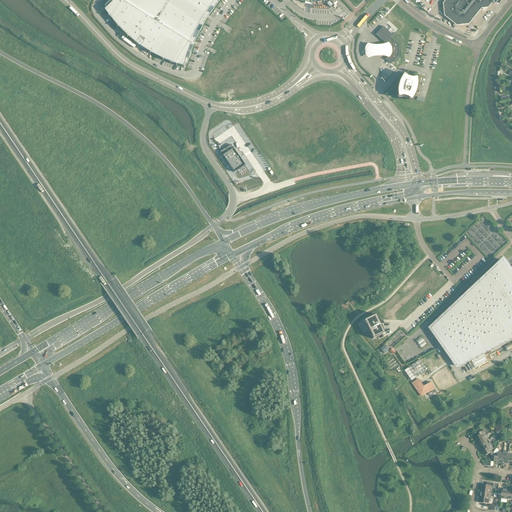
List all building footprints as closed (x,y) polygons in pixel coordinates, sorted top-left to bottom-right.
[(112,0),(105,10),(107,13),(109,15),(109,16),(117,26),(118,26),(118,27),(128,36),(128,37),(139,45),(149,52),(150,53),(151,53),(163,59),(164,59),(176,64),(178,65),(184,66),(204,18),(218,0),(112,0)] [(447,0),(444,4),(445,15),(457,24),(468,23),(480,7),(482,7),(483,8),(485,8),(485,6),(487,6),(492,0),(447,0)] [(398,44),(391,37),(393,35),(389,32),(384,27),(383,26),(376,34),(382,40),(385,43),(386,42),(388,44),(390,46),(391,54),(386,59),(391,64),(392,63),(398,56),(398,44)] [(390,46),(388,44),(385,46),(382,47),(378,47),(376,47),(375,47),(371,46),(369,46),(368,45),(367,45),(366,45),(365,47),(364,50),(364,52),(364,55),(365,57),(367,59),(368,60),(371,59),(374,58),(378,58),(382,58),(386,59),(391,54),(390,46)] [(412,79),(408,78),(405,76),(403,79),(402,81),(401,84),(400,88),(399,93),(400,95),(400,97),(403,96),(407,98),(410,99),(412,96),(414,93),(415,89),(415,86),(415,82),(415,79),(412,79)] [(234,172),(236,170),(245,165),(239,156),(231,144),(220,151),(222,154),(221,154),(222,155),(223,155),(228,163),(227,163),(229,165),(234,172)] [(511,271),(504,260),(431,328),(458,366),(471,359),(476,368),(488,362),(484,353),(511,338),(511,271)] [(382,320),(379,321),(376,314),(364,320),(373,339),(385,333),(381,324),(383,323),(382,320)] [(385,345),(380,349),(384,353),(389,349),(385,345)] [(427,370),(419,359),(404,370),(412,381),(427,370)] [(418,379),(412,383),(421,396),(435,389),(431,382),(423,386),(418,379)] [(12,393),(24,388),(22,383),(10,389),(12,393)] [(476,434),(477,436),(476,437),(478,442),(483,439),(482,437),(486,435),(484,430),(476,434)] [(483,439),(478,442),(481,446),(485,444),(484,442),(488,439),(486,435),(482,437),(483,439)] [(485,444),(481,446),(483,451),(488,448),(486,446),(491,444),(488,439),(484,442),(485,444)] [(488,448),(483,451),(486,455),(489,460),(493,453),(491,450),(493,449),(491,444),(486,446),(488,448)] [(500,457),(499,462),(504,463),(505,458),(507,458),(508,453),(509,450),(505,450),(504,453),(503,453),(502,458),(500,457)] [(493,453),(489,460),(494,461),(499,462),(500,457),(502,458),(503,453),(498,452),(498,454),(493,453)] [(482,484),(481,490),(490,492),(491,486),(493,486),(494,483),(487,482),(486,485),(482,484)] [(507,499),(508,489),(502,489),(502,493),(499,493),(498,499),(501,500),(501,498),(507,499)] [(490,498),(480,496),(479,502),(485,503),(484,506),(491,507),(491,504),(489,504),(490,498)]
